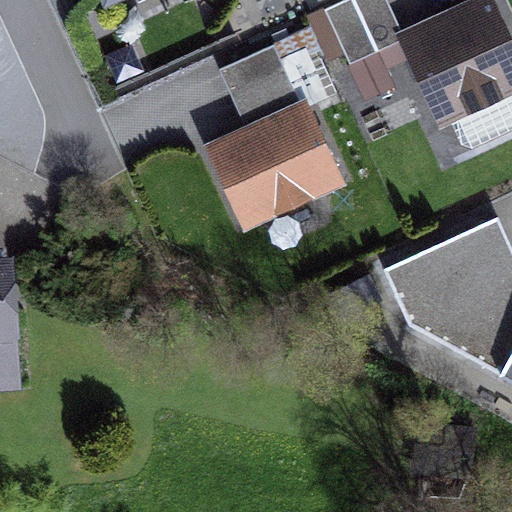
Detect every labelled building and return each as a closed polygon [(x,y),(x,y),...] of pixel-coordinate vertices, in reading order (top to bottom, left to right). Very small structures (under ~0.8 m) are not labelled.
[(350,65),(405,40),(387,0),(347,0),(325,10),(350,65)] [(511,51),(489,1),(405,40),(441,118),(448,115),(462,145),(472,148),(511,130),(511,51)] [(220,70),(233,97),(287,73),(274,45),(220,70)] [(250,134),(304,110),(287,73),(233,97),(250,134)] [(337,178),(306,109),(304,110),(250,134),(214,151),(245,220),(337,178)] [(511,247),(498,217),(489,222),(511,272),(511,247)] [(511,272),(489,222),(384,269),(410,325),(511,380),(511,272)] [(0,382),(15,381),(7,263),(0,263),(0,382)]
